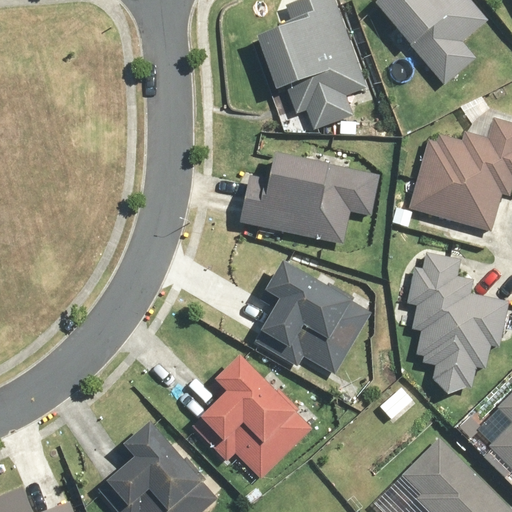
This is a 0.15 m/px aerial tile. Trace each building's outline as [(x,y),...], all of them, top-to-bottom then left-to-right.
[(281,31),(259,39),(279,93),(289,90),(297,113),(306,110),(313,131),(354,117),(347,96),(367,89),(335,0),(303,0),(287,6),(292,20),(278,25),(281,31)] [(384,0),(378,6),(445,86),(478,59),(464,43),(488,24),(468,0),(384,0)] [(428,142),(409,210),(491,232),(501,196),(510,198),(511,191),(511,123),(494,119),(489,140),(466,134),(463,143),(440,137),(438,144),(428,142)] [(381,175),(276,154),(273,168),(269,167),(267,180),(250,177),(240,226),(344,247),(351,214),(373,218),(381,175)] [(422,271),(413,269),(406,306),(416,308),(411,330),(421,332),(416,356),(424,358),(423,366),(436,368),(433,381),(449,397),(466,389),(472,390),(476,370),(486,372),(491,347),(500,349),(509,303),(471,295),(474,282),(457,278),(461,262),(425,254),(422,271)] [(328,288),(284,262),(264,295),(279,303),(256,343),(298,368),(304,359),(336,377),(373,314),(353,303),(355,300),(330,285),(328,288)] [(276,393),(241,358),(210,389),(221,400),(193,428),(227,463),(235,455),(261,481),(313,430),(297,414),(300,411),(279,390),(276,393)] [(511,423),(511,424),(489,447),(511,470),(511,392),(497,408),(511,423)] [(184,462),(151,425),(118,454),(129,466),(99,492),(116,511),(204,511),(218,500),(203,483),(207,480),(188,459),(184,462)] [(427,511),(511,511),(511,509),(439,437),(401,475),(421,495),(416,501),(427,511)] [(73,511),(69,503),(46,511),(34,511),(25,490),(0,500),(0,511),(73,511)]
